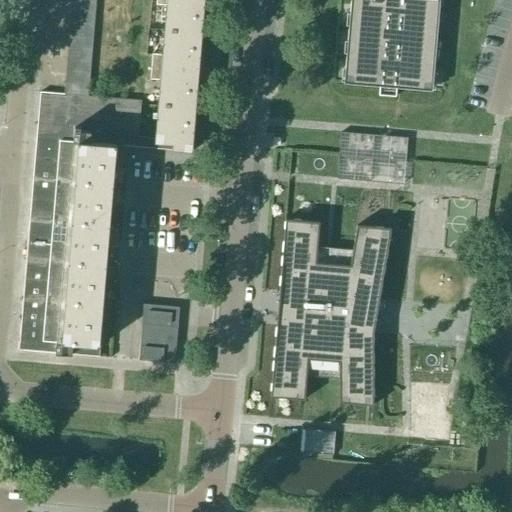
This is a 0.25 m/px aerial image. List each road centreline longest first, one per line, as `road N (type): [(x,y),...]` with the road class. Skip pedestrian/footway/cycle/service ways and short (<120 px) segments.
road 1 (unclassified): [(219,411),(256,0)]
road 2 (residential): [(219,411),(23,395),(0,383)]
road 3 (unclassified): [(209,511),(12,494)]
road 4 (residential): [(12,155),(25,0)]
road 5 (residential): [(0,307),(12,155)]
